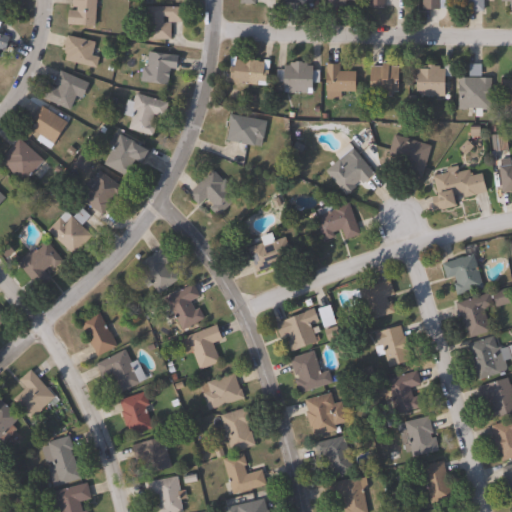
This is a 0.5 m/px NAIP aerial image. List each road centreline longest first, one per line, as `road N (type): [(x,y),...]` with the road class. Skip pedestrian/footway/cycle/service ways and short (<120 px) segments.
road 1 (residential): [(217,0),(215,61),(165,196),(77,296),(0,362)]
road 2 (residential): [(162,199),(202,237),(258,332),(300,511)]
road 3 (residential): [(217,32),(511,34)]
road 4 (residential): [(246,311),(397,248),(511,220)]
road 5 (residential): [(409,244),(480,511)]
road 6 (residential): [(0,269),(65,356),(94,414),(125,511)]
road 7 (residential): [(47,0),(29,75),(0,119)]
